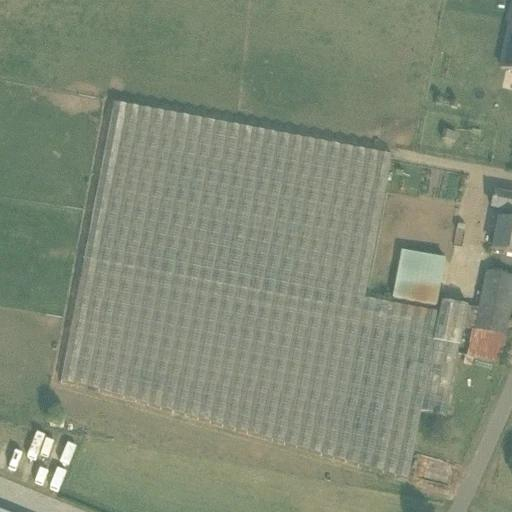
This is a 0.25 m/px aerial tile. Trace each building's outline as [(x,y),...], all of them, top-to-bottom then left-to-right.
[(458,355),(500,363),(505,337),(511,299),(511,277),(487,273),(480,310),(468,308),(442,303),(440,316),(367,302),(394,157),(165,113),(113,103),(84,261),(61,382),(87,387),(408,481),(420,417),(421,413),(447,418),(452,387),(458,355)] [(451,141),(452,133),(443,132),(442,140),(451,141)] [(511,197),(495,194),(492,208),(502,210),(494,251),(511,254),(511,197)] [(401,254),(391,300),(436,310),(446,263),(401,254)] [(472,366),(473,359),(465,357),(463,365),(472,366)]
